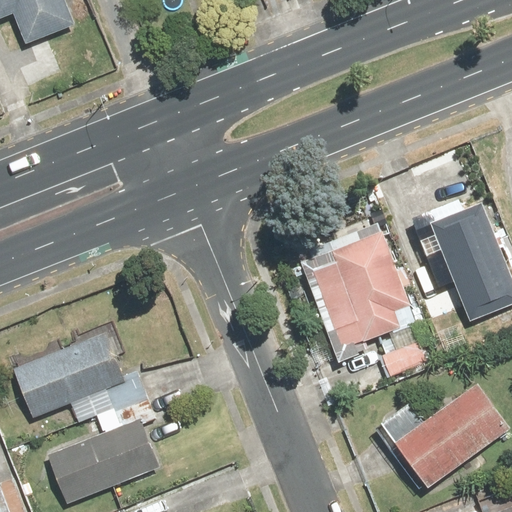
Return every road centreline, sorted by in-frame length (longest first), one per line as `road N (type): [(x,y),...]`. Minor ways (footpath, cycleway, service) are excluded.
road 1 (residential): [(317,511),(185,181)]
road 2 (primary): [(511,50),(185,181)]
road 3 (primary): [(171,107),(443,0)]
road 4 (primary): [(185,181),(0,255)]
road 5 (primary): [(0,176),(171,107)]
